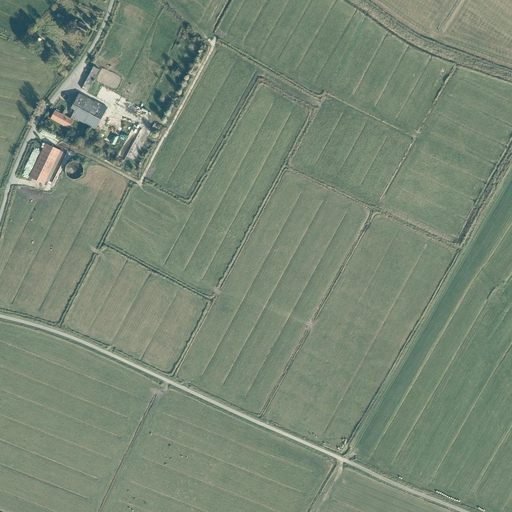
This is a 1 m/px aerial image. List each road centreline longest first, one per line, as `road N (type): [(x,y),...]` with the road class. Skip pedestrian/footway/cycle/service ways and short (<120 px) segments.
road 1 (track): [(0,316),(120,360),(462,511)]
road 2 (track): [(28,133),(136,183),(223,33)]
road 3 (unclassified): [(0,209),(28,133),(88,51),(110,0)]
